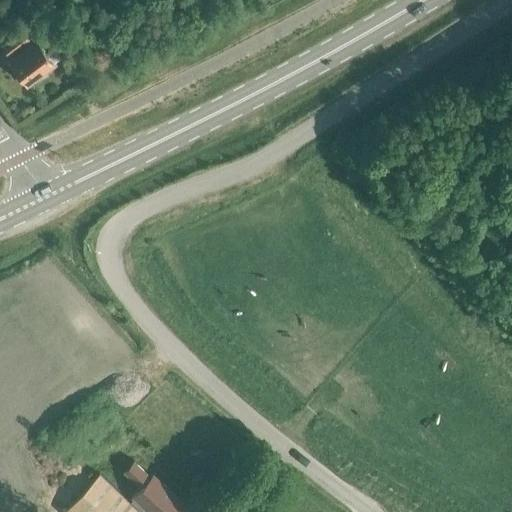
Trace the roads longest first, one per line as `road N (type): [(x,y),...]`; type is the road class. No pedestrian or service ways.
road 1 (unclassified): [(364,511),(206,382),(111,274),(107,239),(117,220),(175,190),(247,168),(330,120),(505,0)]
road 2 (primary): [(41,199),(416,0)]
